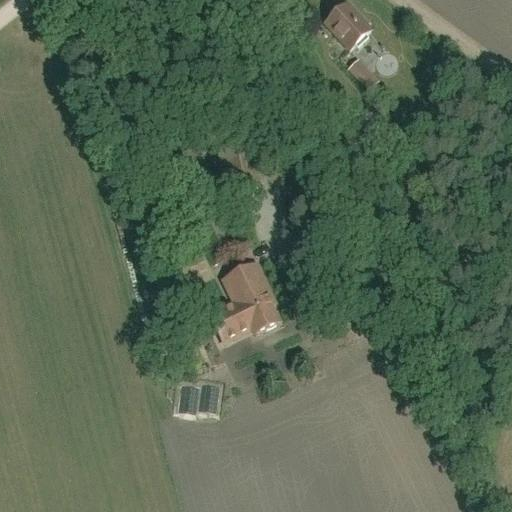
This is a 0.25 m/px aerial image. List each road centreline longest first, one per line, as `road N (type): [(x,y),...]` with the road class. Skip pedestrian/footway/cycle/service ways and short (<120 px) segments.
road 1 (track): [(212,0),(271,126),(279,157),(273,220)]
road 2 (track): [(395,0),(511,81)]
